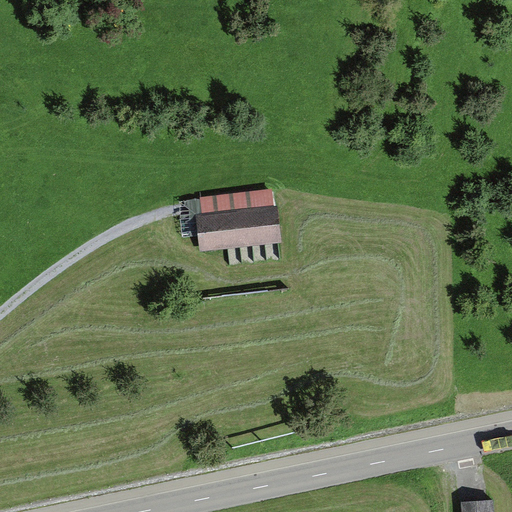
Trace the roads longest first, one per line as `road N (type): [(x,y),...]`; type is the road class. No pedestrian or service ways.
road 1 (tertiary): [(511,423),(122,511)]
road 2 (track): [(195,211),(102,242),(0,321)]
